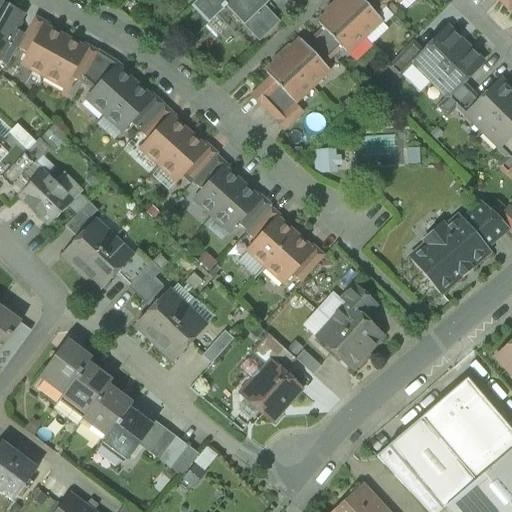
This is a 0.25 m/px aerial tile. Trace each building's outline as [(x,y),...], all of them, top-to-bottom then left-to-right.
[(268,3),(264,0),(199,0),(193,6),(209,23),(225,7),(244,27),(264,7),(268,3)] [(377,0),(344,0),(335,8),(363,37),(380,21),(375,16),(384,8),(383,6),(377,0)] [(511,0),(504,0),(500,4),(510,13),(511,12),(511,0)] [(22,15),(0,2),(0,53),(14,30),(22,15)] [(279,23),(264,7),(244,27),(259,42),(279,23)] [(363,37),(335,8),(318,25),(323,30),(314,38),(332,57),(341,49),(345,54),(363,37)] [(24,36),(17,49),(27,55),(43,27),(47,29),(49,26),(34,17),(24,36)] [(47,29),(43,27),(27,55),(21,65),(32,71),(33,70),(42,75),(42,77),(43,77),(64,39),(47,29)] [(423,53),(413,63),(414,64),(431,81),(465,48),(446,29),(423,53)] [(14,30),(0,53),(0,63),(6,67),(17,49),(24,36),(14,30)] [(314,38),(305,46),(300,41),(283,58),(311,87),(328,70),(323,65),(332,57),(314,38)] [(82,48),(64,39),(43,77),(44,78),(45,77),(54,82),(54,83),(65,89),(70,79),(86,51),(82,48)] [(413,43),(388,69),(398,79),(414,64),(413,63),(423,53),(413,43)] [(86,51),(70,79),(81,85),(83,81),(98,53),(84,45),(82,48),(86,51)] [(465,48),(431,81),(448,98),(463,84),(482,65),(465,48)] [(98,53),(83,81),(93,91),(115,67),(119,71),(122,68),(118,64),(99,53),(98,53)] [(311,87),(283,58),(266,74),(270,79),(278,87),(286,96),(293,103),(311,87)] [(119,71),(115,67),(93,91),(85,100),(95,108),(96,107),(104,114),(103,115),(104,116),(134,84),(119,71)] [(270,79),(250,97),(259,106),(278,87),(270,79)] [(480,101),(466,115),(483,132),(511,102),(511,94),(499,81),(480,101)] [(134,84),(104,116),(105,118),(106,116),(114,124),(113,125),(122,133),(130,124),(152,100),(148,97),(134,84)] [(471,92),(463,84),(448,98),(437,108),(446,118),(454,110),(471,92)] [(278,87),(259,106),(259,107),(261,105),(268,113),(286,96),(278,87)] [(471,92),(454,110),(463,119),(466,115),(480,101),(471,92)] [(152,100),(130,124),(139,132),(163,106),(164,106),(151,94),(148,97),(152,100)] [(286,96),(268,113),(276,121),(277,122),(295,105),(293,103),(286,96)] [(511,102),(483,132),(499,149),(500,149),(511,136),(511,102)] [(295,105),(277,122),(276,121),(274,123),(283,132),(303,114),(295,105)] [(139,132),(139,133),(148,141),(169,117),(173,120),(176,117),(163,106),(139,132)] [(148,141),(140,150),(149,158),(150,157),(158,164),(157,165),(158,166),(188,134),(173,120),(169,117),(148,141)] [(35,144),(16,127),(0,143),(1,144),(0,145),(0,178),(1,179),(27,151),(35,144)] [(188,134),(158,166),(159,167),(160,166),(168,174),(167,175),(176,183),(185,174),(206,150),(202,147),(188,134)] [(511,136),(500,149),(499,149),(496,152),(505,161),(511,153),(511,136)] [(35,144),(27,151),(37,161),(49,149),(39,140),(35,144)] [(206,150),(185,174),(194,182),(216,157),(218,155),(205,144),(202,147),(206,150)] [(335,157),(335,150),(320,151),(321,174),(336,174),(336,166),(341,165),(340,157),(335,157)] [(27,151),(1,179),(10,189),(22,177),(33,165),(37,161),(27,151)] [(511,153),(505,161),(497,168),(507,178),(511,172),(511,153)] [(194,182),(192,184),(201,192),(223,168),(226,171),(229,168),(216,157),(194,182)] [(33,165),(22,177),(29,185),(41,173),(33,165)] [(201,192),(193,201),(211,217),(241,185),(226,171),(223,168),(201,192)] [(29,185),(18,196),(48,226),(80,194),(61,175),(52,184),(41,173),(29,185)] [(241,185),(211,217),(230,234),(238,225),(260,201),(256,198),(241,185)] [(260,201),(238,225),(247,233),(270,208),(271,206),(258,195),(256,198),(260,201)] [(88,203),(64,227),(77,240),(94,222),(95,223),(95,222),(90,218),(96,212),(88,203)] [(511,211),(508,208),(506,211),(497,203),(488,212),(507,230),(511,234),(511,211)] [(488,212),(481,205),(462,221),(485,249),(507,230),(488,212)] [(247,233),(245,235),(254,243),(276,219),(277,219),(279,217),(270,208),(247,233)] [(458,218),(445,229),(441,225),(423,241),(429,249),(413,263),(440,295),(461,277),(462,278),(471,270),(470,269),(489,253),(485,249),(462,221),(458,218)] [(277,219),(276,219),(254,243),(246,252),(265,268),(294,236),(277,219)] [(77,240),(62,256),(80,274),(112,240),(95,223),(94,222),(77,240)] [(294,236),(265,268),(283,285),(291,276),(313,252),(309,249),(294,236)] [(112,240),(80,274),(99,291),(131,258),(112,240)] [(313,252),(291,276),(300,284),(324,257),(312,246),(309,249),(313,252)] [(141,254),(117,279),(127,288),(128,288),(151,264),(141,254)] [(151,264),(128,288),(145,304),(162,287),(153,279),(159,272),(151,264)] [(167,293),(135,326),(154,344),(186,310),(194,302),(177,285),(169,294),(167,293)] [(375,306),(354,287),(341,302),(345,306),(346,305),(363,320),(375,306)] [(363,320),(346,305),(345,306),(329,324),(364,355),(381,336),(363,320)] [(7,313),(0,308),(0,351),(1,350),(20,324),(21,323),(19,321),(18,321),(9,314),(7,313)] [(186,310),(154,344),(173,361),(205,328),(186,310)] [(20,324),(1,350),(11,357),(30,332),(20,324)] [(364,355),(329,324),(315,339),(350,370),(364,355)] [(224,332),(202,357),(210,365),(233,340),(224,332)] [(295,360),(268,336),(251,354),(267,368),(271,363),(283,374),(295,360)] [(511,341),(495,358),(511,376),(511,341)] [(90,360),(66,342),(42,374),(65,391),(61,396),(63,397),(90,360)] [(11,357),(1,350),(0,351),(0,366),(3,369),(11,357)] [(320,367),(303,351),(295,360),(313,376),(320,367)] [(90,360),(63,397),(85,414),(82,418),(83,419),(110,382),(88,365),(92,361),(90,360)] [(267,368),(253,383),(249,383),(240,392),(241,396),(246,401),(254,400),(258,404),(258,412),(270,423),(300,389),(283,374),(271,363),(267,368)] [(511,434),(466,381),(421,420),(474,482),(489,469),(511,450),(511,434)] [(131,404),(108,388),(111,383),(110,382),(83,419),(105,436),(101,441),(103,442),(131,404)] [(151,427),(128,410),(132,405),(131,404),(103,442),(127,460),(139,445),(152,428),(151,427)] [(474,482),(421,420),(377,457),(424,511),(439,511),(442,510),(462,493),(474,482)] [(152,428),(139,445),(148,453),(165,431),(155,423),(151,427),(152,428)] [(165,431),(148,453),(159,461),(176,439),(165,431)] [(176,439),(159,461),(170,469),(186,447),(176,439)] [(37,471),(0,443),(0,492),(13,502),(37,471)] [(186,447),(170,469),(181,477),(198,456),(186,447)] [(511,450),(489,469),(502,484),(511,475),(511,450)] [(474,482),(462,493),(475,508),(502,484),(489,469),(474,482)] [(462,493),(442,510),(443,511),(511,511),(511,475),(502,484),(475,508),(462,493)] [(384,511),(361,487),(333,511),(384,511)] [(92,511),(69,495),(56,511),(92,511)]
